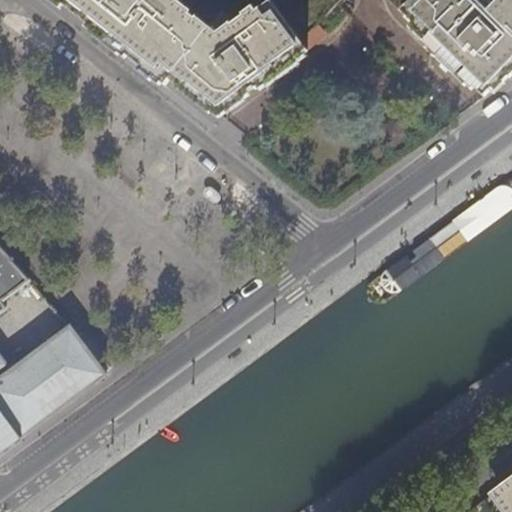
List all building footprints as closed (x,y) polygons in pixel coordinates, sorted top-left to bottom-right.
[(56,0),(69,10),(165,86),(172,77),(218,113),(255,88),(256,90),(309,51),(272,2),(218,42),(189,19),(193,14),(175,0),(56,0)] [(511,0),(499,0),(488,11),(477,0),(411,0),(402,10),(428,36),(426,38),(443,56),(440,60),(452,72),(456,68),(484,97),(507,75),(510,78),(511,76),(511,0)] [(0,370),(7,366),(0,356),(0,313),(5,310),(0,303),(29,281),(0,248),(0,370)] [(0,378),(0,409),(21,438),(106,374),(70,326),(0,378)] [(21,438),(0,409),(0,454),(22,439),(21,438)] [(511,511),(511,484),(494,498),(504,511),(511,511)]
